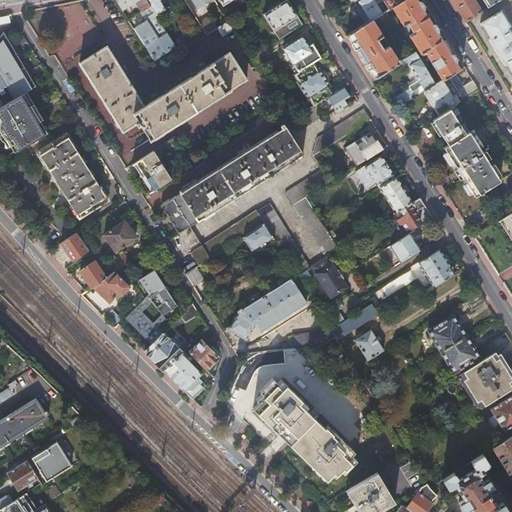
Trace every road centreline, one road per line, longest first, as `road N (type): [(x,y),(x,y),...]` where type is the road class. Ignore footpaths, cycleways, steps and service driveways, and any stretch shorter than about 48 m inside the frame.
road 1 (residential): [(0,215),(292,511)]
road 2 (residential): [(511,322),(309,0)]
road 3 (residential): [(441,0),(511,116)]
road 4 (unknown): [(109,162),(228,103)]
